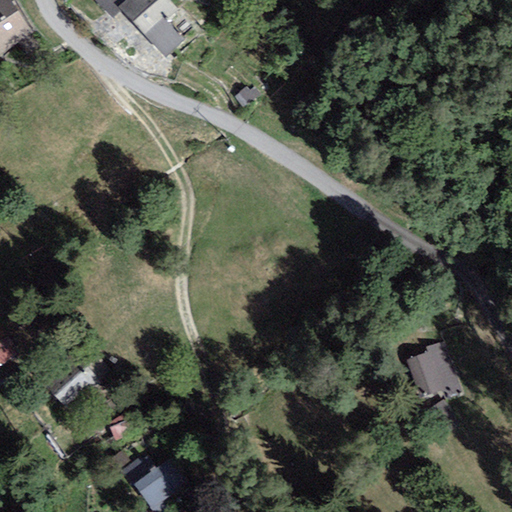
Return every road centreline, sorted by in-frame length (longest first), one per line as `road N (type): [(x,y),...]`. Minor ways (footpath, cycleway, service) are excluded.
road 1 (unclassified): [(42,0),(51,21),(112,76),(235,127),(459,277),(511,352)]
road 2 (track): [(260,511),(242,492),(186,323),(171,161),(112,76)]
